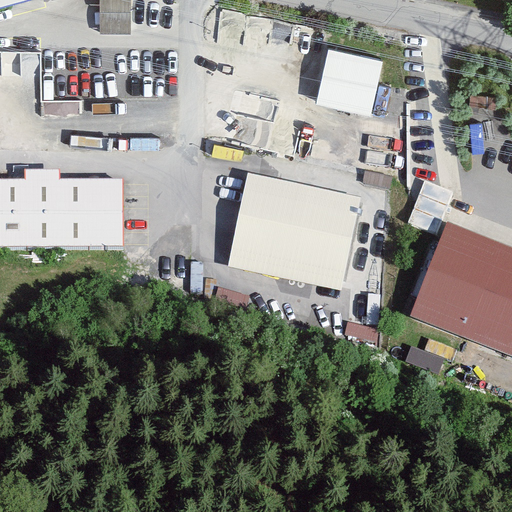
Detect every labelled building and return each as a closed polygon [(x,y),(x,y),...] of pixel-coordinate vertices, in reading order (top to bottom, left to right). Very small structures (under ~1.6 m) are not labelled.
[(0,0),(0,8),(30,0),(0,0)] [(132,0),(100,0),(99,29),(131,30),(132,0)] [(320,106),(374,117),(388,61),(334,50),(320,106)] [(0,255),(126,256),(125,189),(65,188),(65,178),(30,179),(30,189),(0,188),(0,255)] [(438,234),(453,191),(424,181),(409,224),(438,234)] [(238,262),(344,286),(362,209),(256,185),(238,262)] [(418,327),(511,365),(511,256),(456,234),(418,327)] [(220,288),(217,299),(244,308),(247,297),(220,288)] [(347,324),(345,338),(377,341),(378,327),(347,324)] [(440,372),(444,355),(411,347),(406,364),(440,372)]
